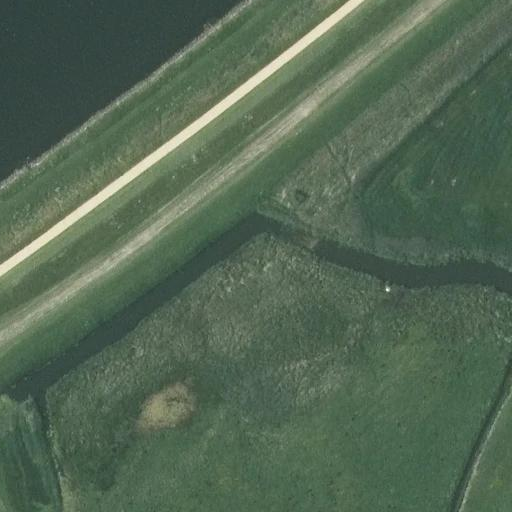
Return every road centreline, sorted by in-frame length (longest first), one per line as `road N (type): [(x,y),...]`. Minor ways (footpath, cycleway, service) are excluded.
road 1 (track): [(445,0),(320,107),(0,337)]
road 2 (track): [(281,0),(0,214)]
